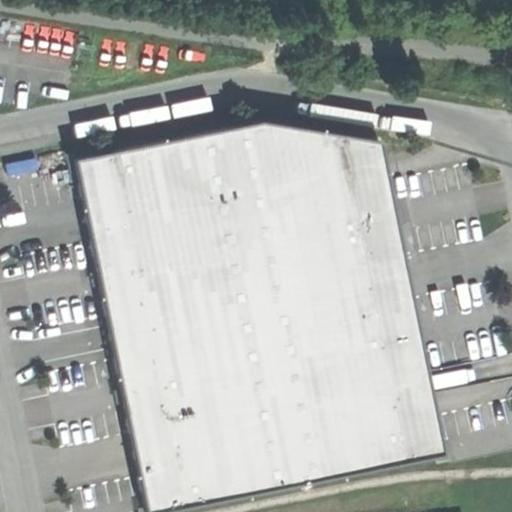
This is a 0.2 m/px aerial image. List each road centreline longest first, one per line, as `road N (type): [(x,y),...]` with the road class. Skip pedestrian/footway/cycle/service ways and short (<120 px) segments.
road 1 (unclassified): [(511,134),(224,81),(0,130)]
road 2 (unclassified): [(29,511),(0,374)]
